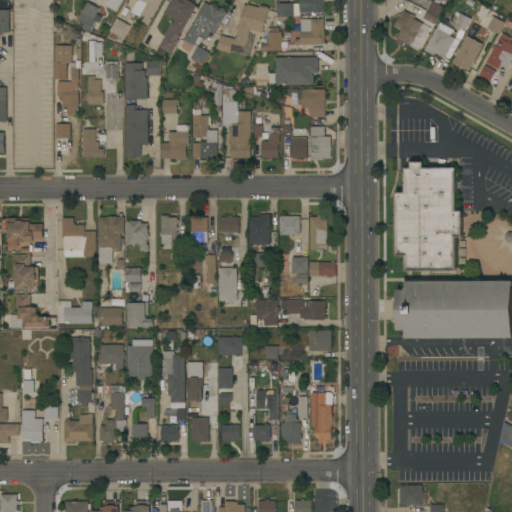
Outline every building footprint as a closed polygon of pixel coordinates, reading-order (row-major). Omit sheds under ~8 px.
[(98,0),(95,6),(99,9),(96,13),(102,17),(99,23),(96,21),(90,32),(75,24),(87,2),(88,0),(98,0)] [(105,5),(107,0),(122,0),(116,12),(105,5)] [(162,0),(148,26),(138,20),(139,17),(131,12),(137,0),(162,0)] [(177,40),(179,41),(171,54),(158,47),(172,22),(173,23),(175,20),(163,13),(170,0),(187,0),(194,4),(197,6),(177,40)] [(323,0),(324,12),(311,12),(311,13),(300,13),(299,0),(323,0)] [(438,17),(426,11),(432,1),(443,7),(438,17)] [(204,2),(210,5),(211,3),(220,9),(221,8),(226,10),(225,11),(228,13),(221,24),(221,23),(215,34),(210,32),(206,39),(199,35),(193,46),(183,40),(204,2)] [(294,16),(287,16),(287,24),(281,24),(280,16),(277,16),(277,3),(294,3),(294,16)] [(235,39),(237,30),(236,29),(237,27),(238,27),(244,5),(247,6),(247,4),(259,7),(259,6),(262,7),(262,5),(267,6),(267,8),(269,8),(269,11),(268,11),(262,32),(250,29),(245,47),(232,44),(230,53),(217,49),(220,35),(235,39)] [(0,10),(10,10),(10,32),(2,32),(2,34),(0,36),(0,10)] [(403,10),(411,14),(411,13),(422,19),(426,12),(438,18),(433,27),(425,23),(424,24),(430,28),(418,50),(404,42),(402,46),(395,42),(402,29),(395,26),(403,10)] [(465,31),(454,25),(455,22),(452,20),(456,12),(460,14),(460,13),(471,19),(465,31)] [(499,34),(487,27),(493,16),(505,22),(499,34)] [(123,38),(116,35),(113,40),(108,37),(112,32),(109,31),(116,18),(130,26),(123,38)] [(324,43),(322,43),(322,44),(295,45),(295,39),(300,39),(300,32),(301,31),(301,19),(324,19),(324,43)] [(444,58),(435,53),(434,55),(424,50),(436,28),(437,28),(440,22),(453,29),(450,35),(455,38),(444,58)] [(281,36),(283,36),(283,40),(281,40),(281,50),(268,51),(261,51),(261,44),(268,44),(268,32),(271,32),(271,28),(278,28),(279,32),(281,32),(281,36)] [(502,33),(511,38),(511,42),(511,44),(511,60),(511,62),(509,68),(501,64),(498,69),(486,62),(502,33)] [(467,36),(483,44),(468,71),(452,62),(467,36)] [(87,41),(94,41),(100,41),(100,44),(100,56),(95,56),(95,62),(87,63),(87,41)] [(203,64),(204,65),(201,70),(193,66),(196,61),(190,58),(198,46),(210,53),(203,64)] [(54,63),(55,63),(54,53),(61,53),(61,63),(66,62),(66,79),(54,79),(54,63)] [(270,85),(270,73),(275,73),(275,57),(318,57),(318,73),(313,73),(313,76),(313,82),(313,84),(270,85)] [(118,62),(118,65),(118,78),(117,81),(114,81),(114,78),(106,78),(106,70),(103,70),(104,65),(105,65),(105,61),(118,62)] [(147,76),(147,61),(160,61),(160,76),(147,76)] [(125,63),(142,63),(142,71),(145,71),(145,78),(147,78),(147,99),(125,99),(125,63)] [(479,75),(485,65),(496,71),(490,81),(479,75)] [(64,106),(64,102),(62,102),(62,96),(57,96),(57,82),(71,82),(71,79),(70,79),(71,68),(78,68),(78,89),(79,89),(78,102),(77,102),(77,106),(64,106)] [(88,101),(86,101),(85,92),(88,92),(87,80),(88,80),(88,76),(95,76),(95,80),(101,80),(101,92),(104,92),(104,104),(88,105),(88,101)] [(326,117),(310,117),(310,112),(308,112),(308,108),(302,108),(302,105),(293,105),(293,102),(292,102),(292,90),(325,89),(326,117)] [(251,158),(241,158),(241,160),(237,160),(237,158),(231,158),(231,144),(229,144),(229,137),(231,137),(231,126),(223,126),(223,90),(234,90),(234,100),(235,100),(235,110),(237,110),(237,111),(251,111),(251,158)] [(163,114),(163,100),(179,100),(179,105),(177,106),(177,113),(163,114)] [(125,105),(135,105),(135,110),(147,110),(148,145),(141,145),(141,157),(126,157),(125,105)] [(193,116),(208,115),(208,130),(217,130),(217,158),(193,158),(193,143),(200,143),(200,141),(205,141),(205,143),(207,143),(207,139),(201,139),(201,138),(193,138),(193,116)] [(69,138),(69,124),(55,123),(55,138),(69,138)] [(253,137),(253,124),(262,124),(262,137),(253,137)] [(283,137),(283,125),(291,125),(291,137),(283,137)] [(271,158),(271,160),(268,160),(268,158),(262,158),(262,143),(263,143),(263,141),(268,141),(268,137),(270,137),(270,127),(280,127),(280,143),(279,143),(279,158),(271,158)] [(311,127),(325,127),(325,136),(331,136),(331,146),(332,146),(332,151),(331,151),(331,158),(323,158),(323,160),(311,160),(311,127)] [(83,129),(95,129),(95,142),(99,142),(99,147),(104,147),(104,157),(95,157),(83,157),(83,129)] [(161,143),(169,143),(169,132),(189,132),(189,144),(186,144),(187,159),(180,159),(180,161),(175,161),(175,159),(170,159),(161,159),(161,143)] [(301,158),(301,160),(297,160),(297,158),(290,158),(290,143),(291,143),(291,138),(308,138),(308,158),(301,158)] [(457,210),(463,210),(463,237),(457,238),(457,271),(406,271),(406,256),(396,256),(396,192),(405,192),(405,168),(411,168),(411,162),(424,162),(424,168),(457,168),(457,210)] [(249,214),(270,214),(270,245),(249,245),(249,214)] [(228,217),(228,215),(232,215),(232,217),(238,217),(238,232),(237,232),(237,234),(233,234),(233,232),(221,232),(221,217),(228,217)] [(310,217),(317,217),(317,215),(321,215),(321,217),(327,217),(327,252),(318,252),(318,250),(310,250),(310,217)] [(98,217),(108,217),(108,216),(116,216),(116,217),(124,217),(124,234),(121,234),(121,249),(113,249),(113,263),(100,263),(100,246),(98,246),(98,217)] [(177,219),(178,219),(178,223),(177,223),(177,235),(172,235),(172,244),(162,244),(162,235),(161,235),(161,216),(170,216),(170,217),(177,217),(177,219)] [(300,216),(300,235),(279,235),(279,216),(300,216)] [(190,218),(207,217),(208,243),(205,243),(205,249),(188,250),(187,240),(191,240),(190,218)] [(30,224),(43,224),(43,239),(33,239),(33,241),(33,242),(16,242),(16,241),(8,241),(7,218),(30,218),(30,224)] [(96,256),(84,256),(84,257),(65,257),(65,250),(64,250),(64,238),(62,238),(62,218),(73,218),(73,223),(74,223),(75,224),(76,224),(76,225),(78,225),(78,224),(82,224),(83,225),(84,225),(84,231),(96,231),(96,256)] [(127,221),(141,221),(141,223),(148,223),(148,234),(149,234),(149,237),(148,239),(148,240),(147,240),(147,245),(148,245),(148,250),(147,250),(147,251),(140,251),(139,245),(127,245),(127,221)] [(220,261),(220,253),(231,253),(231,261),(220,261)] [(250,253),(264,253),(264,267),(250,267),(250,253)] [(31,254),(31,267),(35,267),(39,267),(39,281),(38,281),(38,289),(34,289),(34,290),(16,290),(16,281),(15,281),(15,264),(16,264),(16,254),(31,254)] [(215,267),(216,267),(216,284),(207,284),(207,278),(206,278),(206,273),(200,274),(200,262),(205,262),(205,255),(215,255),(215,267)] [(308,283),(296,284),(296,274),(292,274),(292,257),(308,257),(308,283)] [(335,275),(319,275),(319,276),(309,276),(309,262),(335,262),(335,275)] [(125,282),(125,268),(140,268),(141,282),(125,282)] [(237,302),(225,302),(225,300),(218,300),(218,287),(218,283),(218,268),(236,268),(237,302)] [(511,281),(511,338),(406,338),(406,330),(398,330),(398,289),(406,289),(406,281),(511,281)] [(140,283),(140,291),(128,291),(128,283),(140,283)] [(31,294),(31,307),(35,307),(35,308),(37,308),(37,314),(38,314),(39,316),(40,317),(48,317),(48,327),(25,327),(25,328),(11,328),(11,315),(17,315),(17,308),(16,308),(16,294),(31,294)] [(277,300),(277,308),(280,308),(280,313),(277,313),(277,326),(264,326),(264,319),(256,319),(256,300),(277,300)] [(302,300),(302,301),(324,301),(324,309),(327,309),(327,314),(324,314),(325,319),(304,319),(304,318),(300,318),(300,314),(287,314),(286,300),(302,300)] [(70,324),(70,323),(58,323),(58,301),(71,301),(71,307),(81,307),(81,306),(82,306),(82,301),(92,301),(92,310),(92,324),(70,324)] [(127,303),(144,303),(145,317),(146,317),(146,319),(152,319),(152,327),(127,327),(127,303)] [(122,308),(122,327),(100,327),(100,308),(122,308)] [(331,330),(331,351),(309,351),(309,330),(331,330)] [(242,337),(242,343),(247,343),(247,354),(242,354),(242,355),(218,355),(219,337),(242,337)] [(90,369),(92,369),(92,386),(92,393),(94,393),(94,400),(92,400),(92,403),(87,403),(87,407),(81,407),(81,403),(79,403),(79,401),(77,401),(77,392),(79,392),(79,386),(76,386),(76,371),(72,371),(72,359),(70,359),(70,338),(90,338),(90,369)] [(153,377),(145,377),(145,380),(136,380),(136,377),(128,377),(128,368),(127,368),(127,346),(132,346),(132,340),(153,340),(153,377)] [(123,345),(123,352),(124,352),(124,359),(123,359),(123,371),(115,371),(115,370),(113,370),(113,364),(99,364),(99,354),(101,354),(101,345),(123,345)] [(265,354),(259,354),(259,347),(265,347),(265,346),(278,346),(278,359),(265,359),(265,354)] [(185,420),(177,420),(177,409),(170,409),(170,395),(168,395),(168,377),(161,377),(161,359),(163,359),(163,351),(174,351),(174,355),(184,355),(185,420)] [(232,389),(218,389),(218,368),(232,368),(232,389)] [(283,395),(283,393),(283,374),(288,374),(288,385),(295,385),(295,394),(283,395)] [(196,388),(189,388),(188,388),(188,376),(196,376),(196,388)] [(34,394),(23,394),(23,381),(34,381),(34,394)] [(126,420),(126,431),(116,431),(116,441),(111,441),(111,444),(107,444),(107,441),(100,441),(100,426),(106,426),(106,420),(113,420),(113,417),(111,414),(111,385),(123,385),(123,392),(124,392),(124,420),(126,420)] [(189,401),(189,388),(196,388),(201,388),(201,401),(189,401)] [(0,393),(2,393),(2,408),(7,408),(7,422),(0,422),(0,424),(19,424),(19,436),(8,436),(8,442),(0,442),(0,393)] [(231,393),(231,402),(220,402),(220,393),(231,393)] [(311,393),(326,393),(326,406),(331,406),(332,443),(319,444),(319,440),(314,440),(314,436),(311,436),(311,430),(314,430),(314,427),(312,426),(311,393)] [(277,420),(269,420),(269,409),(264,409),(264,395),(277,395),(277,420)] [(307,418),(298,418),(298,397),(307,397),(307,418)] [(155,419),(146,419),(146,408),(141,408),(141,399),(155,399),(155,419)] [(216,412),(207,412),(207,401),(216,401),(216,412)] [(45,403),(58,403),(58,419),(44,419),(45,403)] [(22,424),(22,410),(35,410),(35,419),(43,419),(43,440),(39,440),(39,442),(30,442),(30,440),(23,440),(22,424)] [(300,434),(302,434),(302,439),(300,439),(300,443),(285,443),(285,441),(282,441),(281,423),(285,423),(285,414),(286,414),(286,411),(292,411),(292,414),(296,414),(296,420),(298,420),(298,423),(300,423),(300,434)] [(74,441),(74,443),(65,443),(64,421),(80,421),(80,415),(93,415),(93,424),(93,441),(74,441)] [(192,418),(209,418),(209,441),(203,441),(203,443),(199,443),(199,441),(192,441),(192,418)] [(511,426),(505,423),(497,438),(511,446),(511,426)] [(147,424),(147,435),(149,435),(149,440),(147,440),(148,444),(132,444),(132,424),(147,424)] [(264,440),(264,442),(260,442),(260,440),(253,440),(253,425),(265,425),(265,424),(268,424),(268,425),(270,425),(270,440),(264,440)] [(172,441),(172,443),(168,443),(168,441),(161,441),(161,425),(178,425),(178,441),(172,441)] [(233,440),(233,442),(229,442),(229,440),(223,441),(222,425),(239,425),(239,440),(233,440)] [(410,505),(410,506),(408,506),(408,505),(400,505),(400,485),(422,485),(422,505),(410,505)] [(1,511),(1,495),(17,495),(17,501),(19,501),(19,504),(17,504),(17,511),(13,511),(1,511)] [(266,501),(266,499),(269,499),(269,501),(276,501),(276,511),(259,511),(259,501),(266,501)] [(295,511),(295,501),(301,501),(301,499),(305,499),(305,501),(312,501),(312,511),(295,511)] [(65,511),(65,501),(88,501),(88,511),(65,511)] [(92,511),(100,511),(100,507),(104,507),(104,501),(119,501),(119,511),(92,511)] [(123,511),(131,511),(131,508),(135,508),(135,501),(150,501),(150,507),(149,507),(149,511),(123,511)] [(170,511),(168,511),(168,501),(182,501),(182,511),(179,511),(170,511)] [(212,511),(201,511),(201,501),(212,501),(212,511)] [(245,511),(218,511),(218,507),(225,507),(225,501),(234,501),(234,502),(238,502),(238,505),(245,505),(245,511)]
